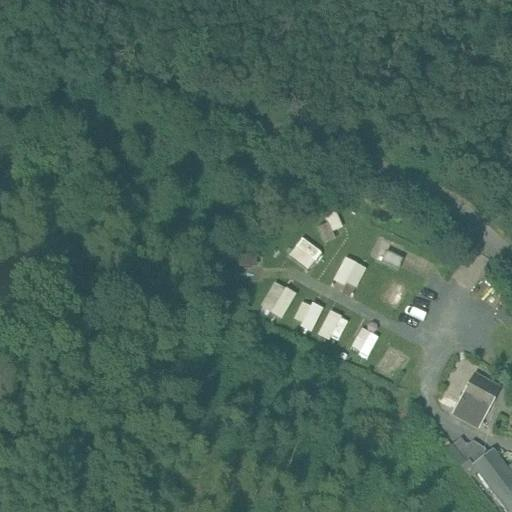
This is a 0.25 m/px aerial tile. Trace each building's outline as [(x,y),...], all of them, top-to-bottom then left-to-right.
[(289,255),(308,271),(323,253),(304,238),(289,255)] [(339,279),(359,287),(365,271),(346,262),(339,279)] [(381,297),(398,305),(406,289),(389,281),(381,297)] [(284,319),(297,293),(275,283),(262,308),(284,319)] [(302,302),(294,324),(314,331),(322,309),(302,302)] [(319,333),(339,343),(349,321),(329,312),(319,333)] [(370,354),(380,337),(363,327),(353,344),(370,354)] [(498,394),(472,380),(453,415),(478,429),(498,394)] [(467,448),(460,440),(452,447),(465,464),(469,461),(474,457),(467,448)] [(484,449),(473,443),(467,448),(474,457),(469,461),(473,467),(488,455),(484,449)] [(511,511),(511,477),(492,452),(488,455),(473,467),(507,511),(511,511)]
